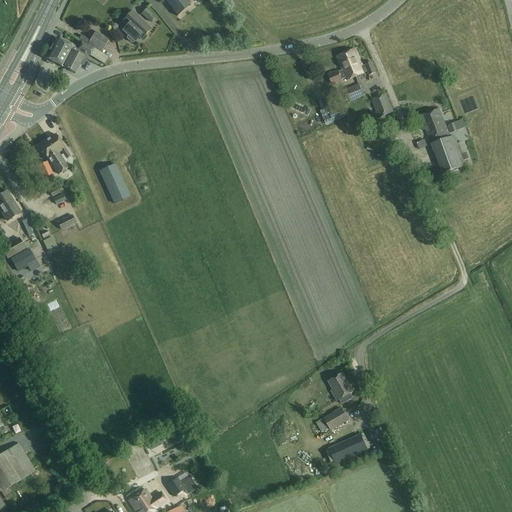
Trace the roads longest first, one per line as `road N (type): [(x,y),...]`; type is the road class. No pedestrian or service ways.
road 1 (unclassified): [(0,101),(33,115),(108,70),(312,44),(363,26),(399,0)]
road 2 (unknown): [(370,21),(461,273),(457,284),(356,353)]
road 3 (unclassified): [(73,511),(85,488),(81,474),(0,308)]
